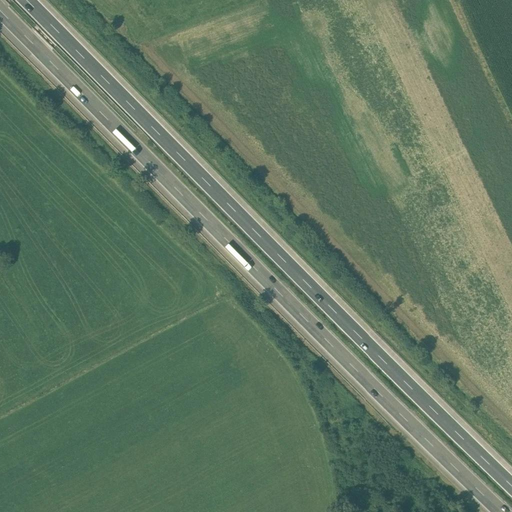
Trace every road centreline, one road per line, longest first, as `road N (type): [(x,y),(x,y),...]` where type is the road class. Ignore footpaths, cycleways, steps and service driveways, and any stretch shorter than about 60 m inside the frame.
road 1 (motorway): [(0,15),(494,511)]
road 2 (motorway): [(511,484),(21,0)]
